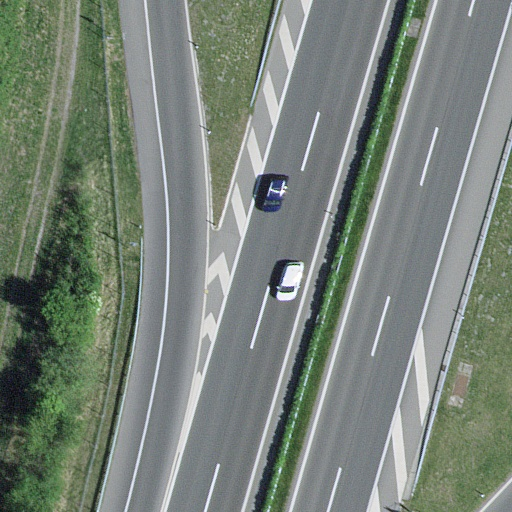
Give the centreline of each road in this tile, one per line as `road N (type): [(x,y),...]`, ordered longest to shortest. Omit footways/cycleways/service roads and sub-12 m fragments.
road 1 (motorway): [(331,511),(478,0)]
road 2 (motorway): [(351,0),(204,511)]
road 3 (motorway): [(164,0),(187,268),(171,398),(142,511)]
